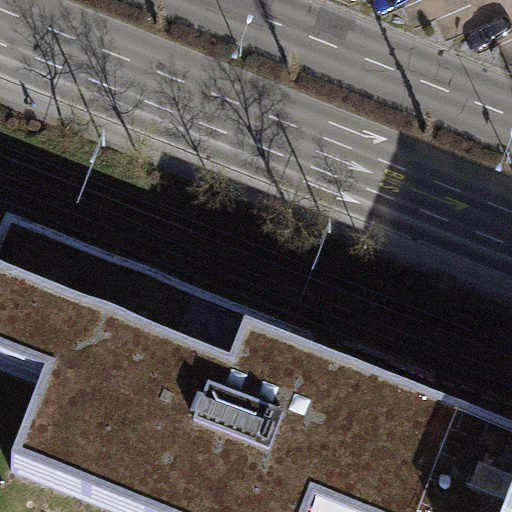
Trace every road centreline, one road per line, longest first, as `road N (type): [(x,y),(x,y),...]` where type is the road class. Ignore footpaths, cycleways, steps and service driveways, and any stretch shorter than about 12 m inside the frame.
road 1 (primary): [(0,47),(511,248)]
road 2 (primary): [(511,117),(214,0)]
